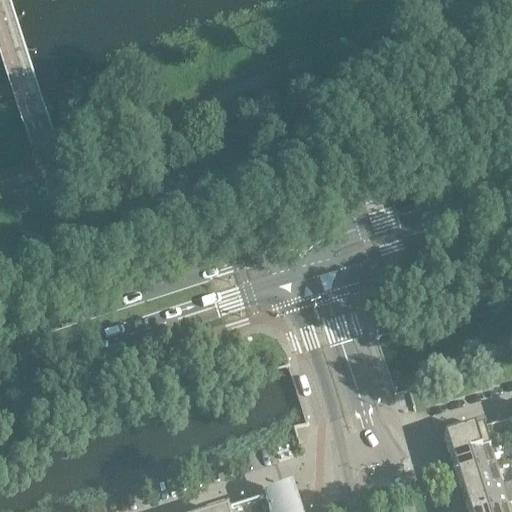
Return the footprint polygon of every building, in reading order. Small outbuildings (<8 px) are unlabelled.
[(489,449),(483,428),(444,441),(450,461),(489,449)] [(496,468),(489,449),(450,461),(457,481),(496,468)] [(502,488),(496,468),(457,481),(463,500),(502,488)] [(493,511),(508,507),(502,488),(463,500),(466,511),(493,511)] [(294,511),(290,500),(289,495),(245,509),(245,511),(294,511)]
